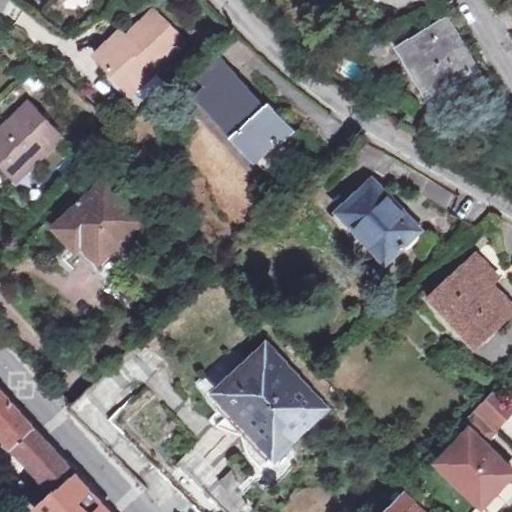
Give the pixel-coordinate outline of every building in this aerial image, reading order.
[(434,23),(426,9),(396,25),(416,61),(419,60),(444,103),(482,79),(457,38),(462,36),(449,13),(434,23)] [(95,56),(110,71),(126,87),(149,65),(155,71),(185,41),(154,10),(128,36),(122,29),(95,56)] [(275,106),(225,50),(203,70),(212,81),(201,93),(270,169),(292,150),(282,138),(296,125),(277,104),(275,106)] [(126,99),(155,71),(149,65),(126,87),(110,71),(104,77),(126,99)] [(0,132),(0,158),(2,161),(13,173),(29,158),(35,165),(64,138),(31,103),(0,132)] [(391,153),(366,137),(355,153),(381,169),(391,153)] [(19,180),(35,165),(29,158),(13,173),(19,180)] [(0,167),(9,177),(13,173),(2,161),(0,162),(0,167)] [(390,259),(425,225),(377,176),(343,208),(390,259)] [(144,221),(107,181),(58,229),(109,283),(146,247),(133,233),(144,221)] [(489,271),(496,264),(484,250),(442,287),(465,313),(462,316),(482,337),(511,310),(511,297),(497,281),(489,271)] [(504,274),(496,264),(489,271),(497,281),(504,274)] [(222,390),(260,429),(277,412),(300,436),(330,406),(268,344),(222,390)] [(0,422),(22,448),(41,432),(0,387),(0,422)] [(511,413),(511,402),(497,388),(488,397),(509,417),(511,413)] [(488,397),(474,411),(495,431),(509,417),(488,397)] [(283,453),(300,436),(277,412),(260,429),(283,453)] [(511,476),(511,472),(469,431),(444,457),(460,473),(453,480),(482,508),(511,476)] [(61,490),(78,474),(41,432),(22,448),(60,489),(61,490)] [(460,473),(444,457),(437,465),(453,480),(460,473)] [(42,511),(112,511),(78,474),(61,490),(60,489),(54,495),(39,508),(42,511)] [(328,505),(326,502),(324,501),(322,499),(320,498),(318,496),(316,495),(313,494),(311,494),(306,493),(300,494),(296,496),(293,497),(291,499),(287,502),(284,506),(283,508),(281,511),(330,511),(330,509),(329,507),(328,505)] [(391,511),(418,511),(405,498),(391,511)]
